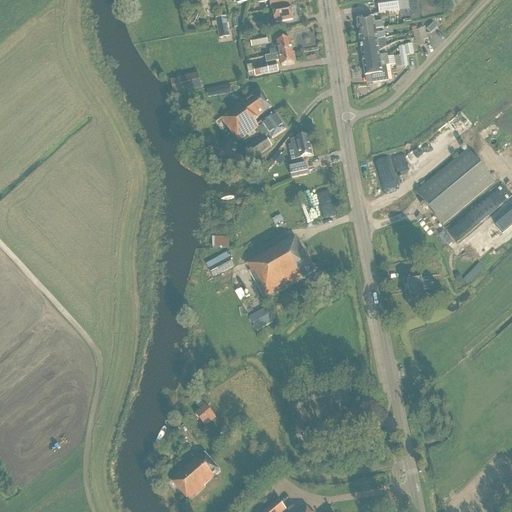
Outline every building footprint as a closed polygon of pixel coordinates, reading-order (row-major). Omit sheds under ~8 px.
[(289,7),(287,0),(258,0),(259,4),(270,2),(271,10),(289,7)] [(399,12),(399,11),(397,0),(384,0),(377,1),(379,15),(399,12)] [(293,21),(290,8),(273,11),(274,18),(268,19),(269,24),(262,25),(263,32),(276,29),(275,24),(293,21)] [(230,38),(226,17),(215,19),(217,30),(219,40),(230,38)] [(358,33),(375,31),(383,30),(382,23),(374,24),(374,19),(357,22),(358,33)] [(413,31),(419,47),(431,42),(425,26),(413,31)] [(360,44),(377,42),(385,39),(384,33),(376,35),(375,31),(358,33),(360,44)] [(268,46),(267,36),(250,39),(251,48),(268,46)] [(292,52),(290,40),(277,43),(279,52),(276,53),(275,51),(270,52),(271,56),(292,52)] [(360,44),(362,55),(379,53),(386,48),(385,41),(377,42),(360,44)] [(406,57),(407,57),(414,56),(413,45),(405,46),(405,47),(406,57)] [(406,57),(405,47),(398,48),(401,68),(408,67),(407,57),(406,57)] [(271,56),(265,57),(266,64),(280,62),(281,67),(294,65),(292,52),(271,56)] [(380,64),(388,57),(387,55),(379,57),(379,53),(362,55),(363,66),(380,64)] [(389,67),(388,57),(380,64),(363,66),(365,77),(371,76),(373,84),(388,82),(386,67),(389,67)] [(278,73),(276,64),(253,69),(255,78),(278,73)] [(197,75),(170,81),(171,83),(173,92),(173,94),(200,88),(197,75)] [(271,109),(260,91),(220,117),(232,136),(234,135),(238,141),(238,140),(239,141),(259,128),(254,121),(271,109)] [(286,130),(275,114),(261,123),(272,140),(286,130)] [(271,147),(265,137),(245,150),(252,160),(271,147)] [(312,157),(308,137),(291,141),(292,147),(290,147),(291,152),(293,152),(295,160),(312,157)] [(390,154),(375,156),(378,176),(391,173),(390,166),(406,163),(404,150),(390,153),(390,154)] [(494,183),(469,152),(468,151),(416,193),(443,225),(494,183)] [(292,179),(296,178),(307,175),(305,163),(289,167),(292,179)] [(276,227),(286,224),(283,214),(273,216),(276,227)] [(299,246),(294,236),(246,263),(250,271),(249,272),(265,301),(305,279),(304,277),(314,271),(300,245),(299,246)] [(213,278),(234,267),(227,254),(206,265),(213,278)] [(404,281),(407,302),(425,300),(423,292),(429,291),(427,282),(422,283),(421,278),(404,281)] [(431,298),(432,304),(442,301),(440,295),(431,298)] [(265,309),(249,319),(257,332),(273,323),(265,309)] [(215,419),(206,408),(195,416),(205,427),(211,422),(215,419)] [(220,472),(203,453),(170,481),(189,502),(205,488),(204,486),(220,472)] [(284,511),(286,510),(277,500),(262,511),(284,511)]
